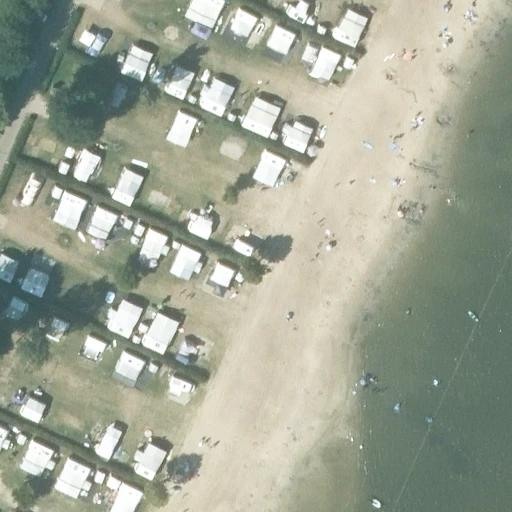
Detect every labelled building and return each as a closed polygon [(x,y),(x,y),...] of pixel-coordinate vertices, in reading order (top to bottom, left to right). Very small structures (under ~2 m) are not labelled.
[(238,19),(241,0),(225,0),(222,16),(238,19)] [(297,52),(310,35),(294,22),(281,39),(297,52)] [(345,73),(352,53),(336,48),(330,67),(345,73)] [(213,73),(203,97),(225,106),(235,82),(213,73)] [(257,89),(246,116),(264,123),(275,97),(257,89)] [(300,117),(290,136),(309,146),(319,126),(300,117)] [(44,196),(54,176),(34,167),(25,187),(44,196)] [(204,260),(210,241),(190,236),(185,255),(204,260)] [(0,262),(18,271),(27,251),(6,242),(0,256),(0,262)] [(87,457),(81,477),(101,483),(107,463),(87,457)] [(121,486),(141,493),(145,482),(124,475),(121,486)]
